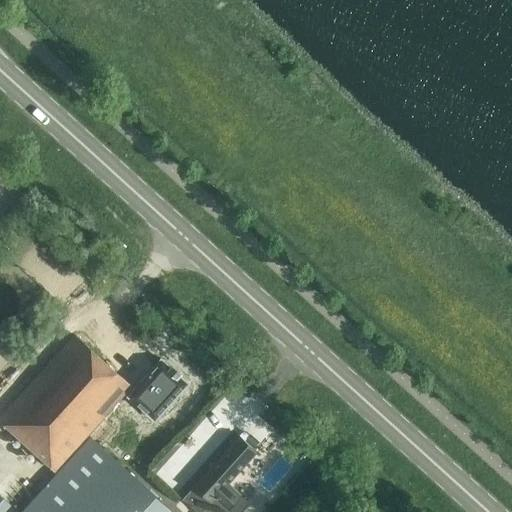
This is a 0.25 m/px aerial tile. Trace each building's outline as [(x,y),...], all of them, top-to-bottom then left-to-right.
[(125,394),(130,389),(72,337),(0,415),(0,425),(54,474),(125,394)] [(130,389),(125,394),(155,420),(187,384),(188,385),(189,383),(187,382),(179,375),(180,374),(172,366),(171,367),(163,360),(162,358),(160,360),(147,375),(147,374),(146,376),(146,377),(143,380),(143,379),(142,381),(135,389),(132,386),(130,389)] [(194,486),(182,499),(196,511),(201,511),(203,509),(206,511),(241,511),(250,502),(242,495),(228,483),(258,450),(240,434),(210,468),(205,462),(198,469),(204,474),(194,486)] [(23,511),(174,511),(92,436),(57,475),(23,511)] [(0,511),(2,511),(10,505),(0,495),(0,511)]
